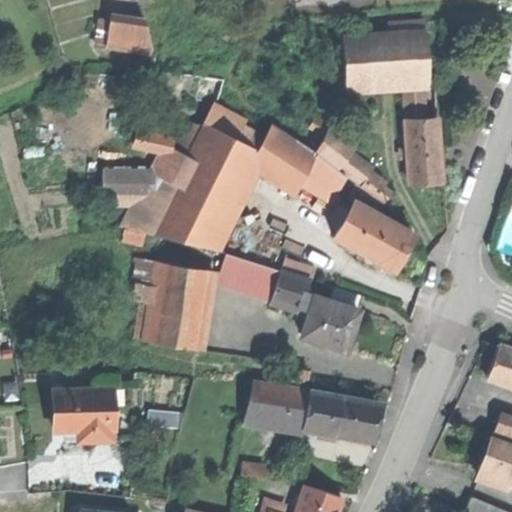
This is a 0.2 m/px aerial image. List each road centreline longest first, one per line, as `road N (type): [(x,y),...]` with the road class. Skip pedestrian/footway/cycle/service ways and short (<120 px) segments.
road 1 (residential): [(374,511),(456,293)]
road 2 (residential): [(456,293),(511,109)]
